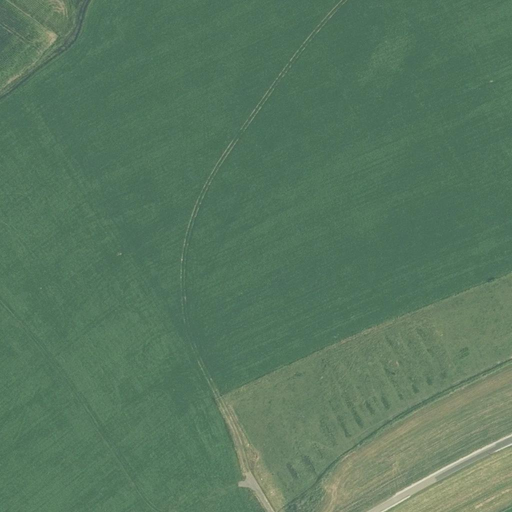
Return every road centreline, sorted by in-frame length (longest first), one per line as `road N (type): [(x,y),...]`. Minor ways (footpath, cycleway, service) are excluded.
road 1 (track): [(385,0),(219,358),(216,394),(250,480)]
road 2 (track): [(272,511),(250,480),(190,506),(168,510),(151,498),(79,385),(0,297)]
road 3 (unclassified): [(374,511),(511,441)]
